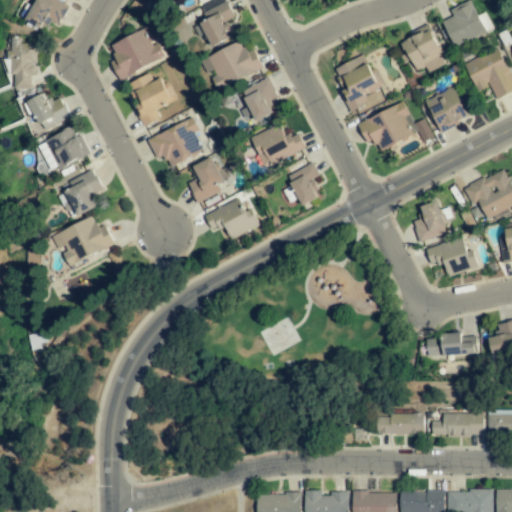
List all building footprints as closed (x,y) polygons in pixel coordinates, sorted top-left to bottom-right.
[(69,5),(58,0),(34,0),(32,6),(27,4),(20,18),(41,28),(46,20),(59,26),(69,5)] [(484,34),(471,0),(449,9),(452,16),(442,20),(452,46),(484,34)] [(234,16),(227,1),(203,13),(207,20),(200,23),(212,47),(230,38),(222,23),(234,16)] [(119,79),(165,58),(156,40),(157,40),(151,26),(109,45),(116,59),(111,61),(119,79)] [(446,62),(428,26),(400,40),(417,76),(446,62)] [(32,88),(33,63),(38,63),(38,44),(20,44),(21,37),(9,37),(9,59),(12,59),(11,88),(32,88)] [(254,49),(246,52),(241,41),(201,59),(207,73),(210,72),(218,89),(263,69),(254,49)] [(511,91),(511,77),(496,47),(463,64),(477,92),(489,86),(496,99),(511,91)] [(332,69),(351,111),(367,104),(362,94),(378,87),(364,55),(332,69)] [(160,77),(153,80),(149,73),(125,85),(145,126),(160,118),(155,109),(172,101),(160,77)] [(252,114),(255,121),(271,114),(267,103),(278,99),(270,78),(238,91),(248,116),(252,114)] [(424,101),(440,131),(469,116),(453,86),(424,101)] [(41,131),(70,118),(60,96),(47,102),(43,93),(27,101),(41,131)] [(418,134),(422,143),(432,138),(424,118),(413,123),(403,102),(357,123),(367,145),(375,141),(380,151),(418,134)] [(170,167),(203,151),(194,133),(199,131),(192,117),(147,140),(156,159),(164,155),(170,167)] [(262,165),(269,162),(270,164),(305,150),(298,132),(285,138),(279,124),(250,136),(262,165)] [(86,157),(74,127),(45,139),(57,169),(86,157)] [(312,178),(319,176),(314,164),(288,174),(300,206),(319,199),(312,178)] [(478,201),(486,219),(510,207),(511,211),(511,186),(504,169),(463,188),(470,205),(478,201)] [(68,181),(72,189),(64,192),(75,217),(97,207),(91,195),(102,190),(92,170),(68,181)] [(229,239),(259,227),(251,208),(244,211),(239,199),(204,213),(211,231),(224,226),(229,239)] [(418,207),(422,219),(412,222),(419,242),(447,233),(437,201),(418,207)] [(114,244),(105,224),(97,228),(92,217),(50,237),(56,250),(67,245),(75,262),(114,244)] [(504,263),(510,262),(504,237),(498,238),(504,263)] [(478,267),(472,248),(466,250),(462,238),(425,249),(430,266),(443,262),(447,277),(478,267)] [(488,337),(490,352),(511,348),(511,320),(495,323),(497,335),(488,337)] [(475,354),(474,336),(461,337),(461,335),(426,336),(427,356),(475,354)] [(511,410),(487,410),(487,433),(511,433),(511,410)] [(443,414),(443,421),(432,421),(432,436),(483,436),(483,413),(443,414)] [(425,434),(424,414),(378,415),(378,435),(425,434)] [(511,511),(511,489),(495,489),(494,511),(511,511)] [(491,511),(492,491),(447,490),(446,511),(491,511)] [(443,511),(444,491),(399,491),(399,511),(443,511)] [(347,511),(348,493),(304,492),(303,511),(347,511)] [(395,511),(396,492),(352,492),(351,511),(395,511)] [(300,511),(301,494),(257,493),(256,511),(300,511)]
